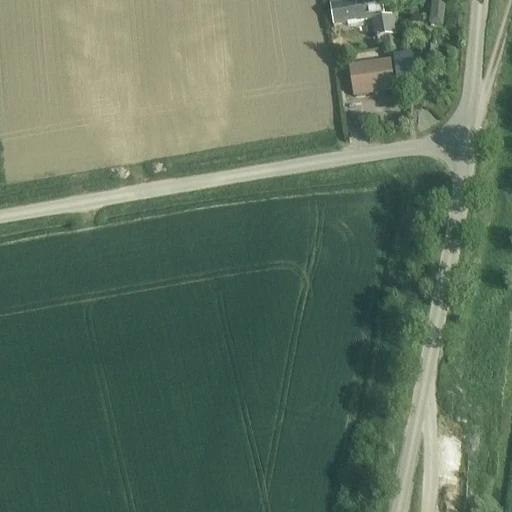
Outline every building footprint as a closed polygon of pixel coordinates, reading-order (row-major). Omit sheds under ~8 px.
[(329,0),(333,27),(348,25),(348,28),(357,27),(357,23),(373,21),(376,41),(382,40),(384,51),(396,50),(395,38),(397,38),(394,18),(385,19),(381,0),(375,0),(363,2),(362,0),(329,0)] [(430,26),(437,27),(442,27),(444,15),(438,14),(432,14),(430,26)] [(431,59),(430,70),(436,70),(438,47),(434,47),(431,47),(430,59),(431,59)] [(410,55),(394,57),(398,86),(415,84),(410,55)] [(389,62),(343,69),(348,99),(393,91),(389,62)] [(469,377),(466,391),(487,396),(490,382),(469,377)]
